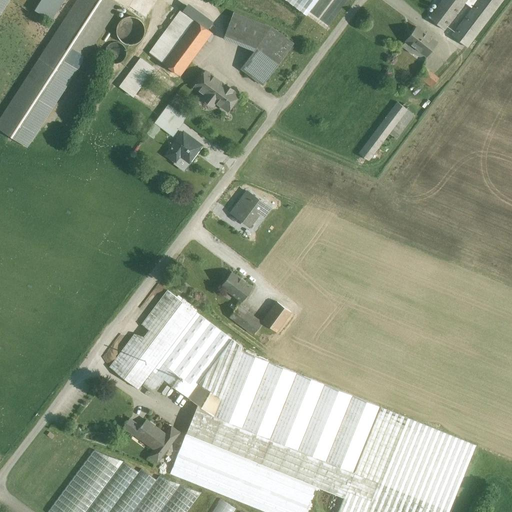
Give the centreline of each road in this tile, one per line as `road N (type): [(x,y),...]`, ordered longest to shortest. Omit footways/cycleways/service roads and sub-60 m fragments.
road 1 (residential): [(0,479),(362,0)]
road 2 (unknown): [(218,0),(332,41)]
